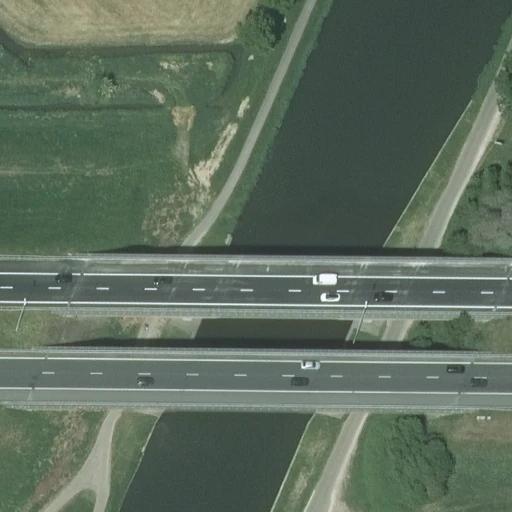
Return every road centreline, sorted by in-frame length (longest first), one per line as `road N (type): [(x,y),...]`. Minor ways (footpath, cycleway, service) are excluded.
road 1 (motorway): [(511,294),(0,289)]
road 2 (motorway): [(0,374),(511,379)]
road 3 (unclassified): [(319,511),(511,63)]
